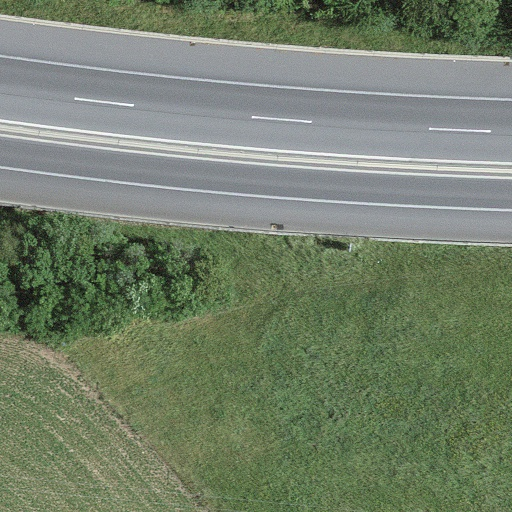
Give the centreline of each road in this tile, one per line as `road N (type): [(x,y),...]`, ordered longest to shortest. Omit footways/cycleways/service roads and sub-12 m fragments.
road 1 (trunk): [(511,132),(282,120),(0,88)]
road 2 (trunk): [(0,151),(276,181),(511,193)]
